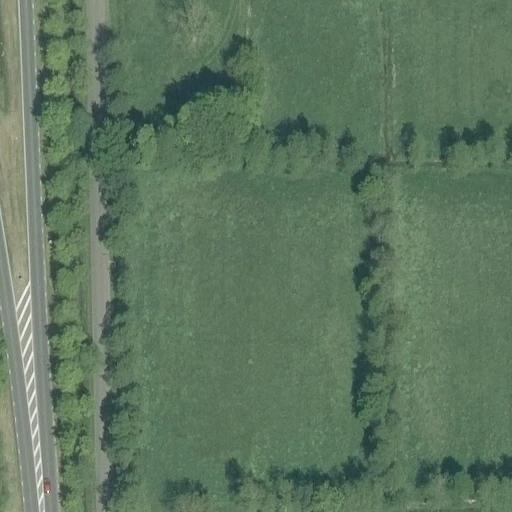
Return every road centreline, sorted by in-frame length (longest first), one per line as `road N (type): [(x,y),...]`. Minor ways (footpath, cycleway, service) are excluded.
road 1 (unclassified): [(107,511),(93,0)]
road 2 (primary): [(38,472),(26,0)]
road 3 (primary): [(0,243),(38,472)]
